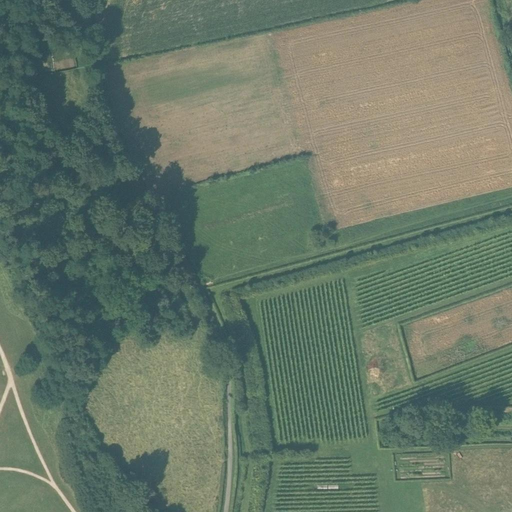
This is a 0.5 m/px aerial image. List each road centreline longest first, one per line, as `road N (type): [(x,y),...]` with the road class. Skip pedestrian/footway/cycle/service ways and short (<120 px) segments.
road 1 (unclassified): [(225,511),(227,355),(118,141),(89,38),(98,0)]
road 2 (track): [(0,398),(168,392),(270,422),(400,423)]
